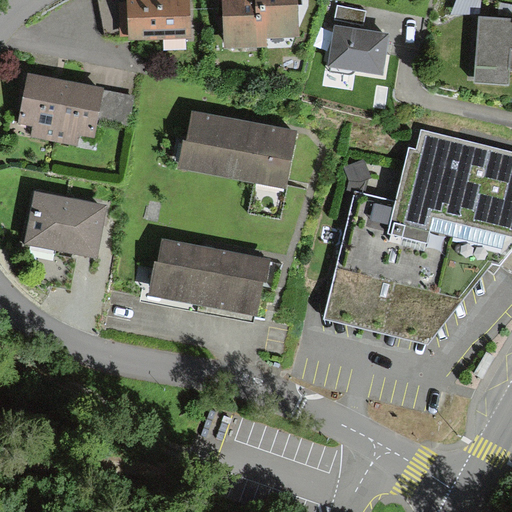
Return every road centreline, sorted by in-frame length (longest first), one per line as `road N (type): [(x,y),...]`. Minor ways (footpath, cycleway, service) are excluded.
road 1 (residential): [(378,443),(333,421),(94,350),(22,318),(0,297)]
road 2 (track): [(0,350),(207,457),(352,502)]
road 3 (track): [(0,461),(157,471),(207,457)]
